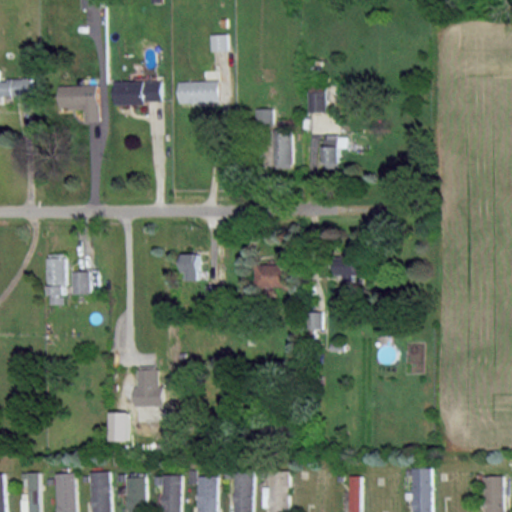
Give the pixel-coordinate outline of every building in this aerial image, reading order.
[(230,33),(212,34),(213,50),(230,50),(230,33)] [(0,102),(2,103),(2,96),(36,96),(36,78),(1,78),(1,69),(0,69),(0,102)] [(165,102),(164,80),(119,81),(119,103),(165,102)] [(222,102),(221,80),(181,81),(181,103),(222,102)] [(102,120),(101,84),(61,85),(61,108),(87,108),(87,121),(102,120)] [(327,111),(327,87),(310,87),(310,111),(327,111)] [(275,108),(258,108),(259,124),(276,124),(275,108)] [(295,130),(276,130),(275,167),(294,167),(295,130)] [(342,167),(342,147),(351,147),(351,135),(326,134),(326,167),(342,167)] [(52,304),(69,303),(68,253),(51,253),(52,304)] [(202,253),(184,253),(184,272),(190,272),(190,280),(202,279),(202,253)] [(363,274),(363,254),(337,254),(337,274),(345,274),(345,280),(355,280),(355,274),(363,274)] [(292,285),(292,263),(258,264),(259,286),(292,285)] [(92,270),(74,271),(74,293),(92,293),(92,270)] [(138,405),(165,404),(165,385),(160,385),(159,365),(138,365),(138,405)] [(131,411),(113,411),(112,440),(130,440),(131,411)] [(414,467),(414,511),(434,511),(433,467),(414,467)] [(93,471),(94,511),(114,511),(112,470),(93,471)] [(291,511),(292,470),(272,470),(272,487),(266,487),(266,506),(272,506),(271,511),(291,511)] [(42,511),(42,471),(30,472),(31,499),(24,499),(23,511),(42,511)] [(60,511),(79,511),(78,471),(59,472),(60,511)] [(237,511),(246,511),(256,511),(257,471),(238,471),(237,511)] [(0,511),(8,511),(7,472),(0,472),(0,511)] [(183,511),(184,474),(165,474),(164,511),(183,511)] [(149,511),(148,475),(129,476),(129,511),(149,511)] [(220,511),(221,475),(201,475),(200,511),(220,511)] [(362,511),(362,475),(351,475),(351,511),(362,511)] [(506,511),(505,475),(485,475),(486,511),(506,511)]
